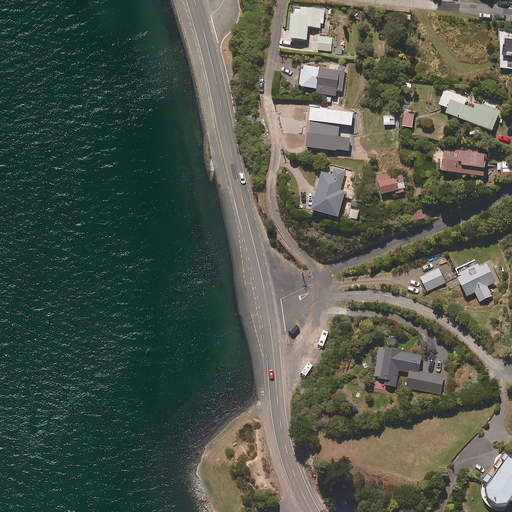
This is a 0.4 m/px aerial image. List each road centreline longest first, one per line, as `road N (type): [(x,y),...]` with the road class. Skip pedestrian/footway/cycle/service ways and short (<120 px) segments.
road 1 (residential): [(277,0),(260,99),(273,165),(264,190),(285,236),(321,279)]
road 2 (secondary): [(200,20),(268,303)]
road 3 (secondary): [(268,303),(285,448),(311,511)]
road 4 (residential): [(321,279),(511,188)]
road 5 (unknown): [(321,296),(387,297),(421,309),(460,332),(500,373)]
road 6 (residential): [(511,19),(340,0)]
